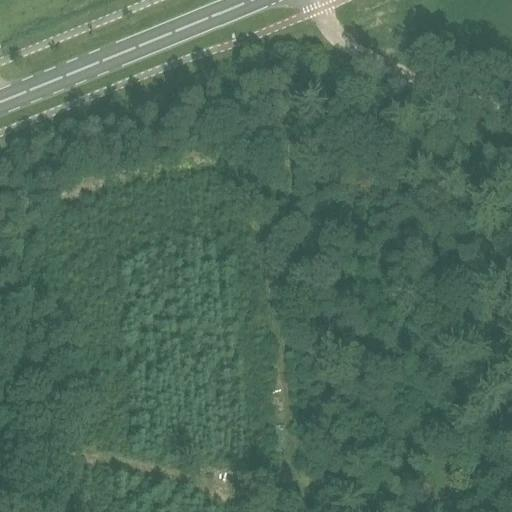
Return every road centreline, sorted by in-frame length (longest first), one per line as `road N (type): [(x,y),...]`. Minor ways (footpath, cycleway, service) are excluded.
road 1 (secondary): [(0,102),(252,0)]
road 2 (track): [(511,113),(336,40),(314,0)]
